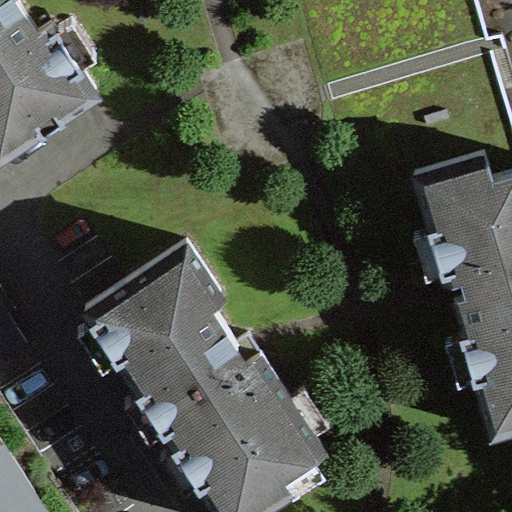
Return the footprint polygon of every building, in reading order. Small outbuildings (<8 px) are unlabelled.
[(0,0),(0,150),(98,86),(50,13),(36,23),(21,0),(0,0)] [(485,146),(414,167),(449,274),(446,274),(448,282),(460,321),(463,321),(492,427),(511,421),(511,165),(492,171),(485,146)] [(186,234),(85,301),(222,511),(250,511),(293,484),(283,470),(323,443),(248,328),(236,337),(211,298),(222,290),(186,234)] [(0,282),(0,316),(8,311),(15,306),(0,282)] [(8,311),(0,316),(0,355),(27,339),(8,311)] [(51,511),(4,439),(0,441),(0,511),(51,511)]
